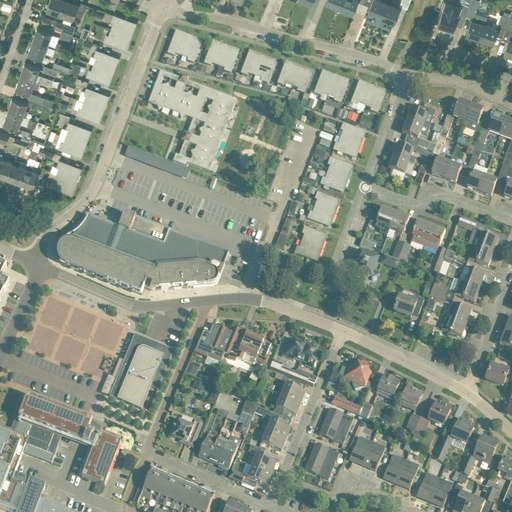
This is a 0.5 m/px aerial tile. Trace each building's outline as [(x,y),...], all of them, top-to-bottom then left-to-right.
[(59,15),(64,0),(49,0),(46,10),(59,15)] [(67,0),(64,0),(59,15),(73,19),(78,4),(67,0)] [(327,0),(326,4),(339,9),(342,0),(327,0)] [(342,0),(339,9),(352,14),(357,0),(342,0)] [(366,20),(378,25),(387,3),(379,0),(373,0),(368,13),(369,13),(366,20)] [(407,9),(410,0),(401,0),(399,6),(407,9)] [(443,10),(441,16),(438,25),(453,30),(458,15),(449,12),(452,3),(444,0),(441,10),(443,10)] [(479,0),(478,0),(470,0),(465,16),(472,18),(472,19),(471,19),(466,35),(479,39),(485,24),(487,17),(475,13),(479,0)] [(387,3),(378,25),(390,29),(393,23),(399,8),(387,3)] [(509,17),(510,13),(504,11),(503,15),(501,14),(496,28),(485,24),(479,39),(493,43),(496,33),(503,35),(505,29),(509,17)] [(97,12),(95,18),(102,21),(104,14),(97,12)] [(115,22),(112,29),(131,36),(134,29),(132,28),(134,22),(114,15),(111,21),(115,22)] [(41,24),(48,27),(50,21),(44,18),(41,24)] [(57,21),(55,29),(62,31),(64,24),(57,21)] [(37,27),(32,41),(47,46),(52,33),(37,27)] [(131,36),(112,29),(109,36),(106,35),(104,41),(124,49),(126,43),(128,44),(131,36)] [(61,32),(59,38),(70,41),(72,36),(61,32)] [(176,54),(182,56),(189,37),(182,34),(181,36),(176,34),(168,54),(175,57),(176,54)] [(189,37),(182,56),(189,58),(188,61),(194,64),(202,43),(196,41),(197,39),(189,37)] [(84,40),(81,47),(90,50),(92,44),(84,40)] [(47,46),(32,41),(28,54),(42,59),(47,46)] [(62,51),(65,44),(57,42),(55,49),(62,51)] [(212,64),(219,66),(226,47),(219,44),(218,46),(212,44),(205,64),(211,66),(212,64)] [(226,47),(219,66),(226,69),(225,71),(230,74),(238,53),(233,51),(233,49),(226,47)] [(97,57),(95,64),(114,71),(116,64),(115,63),(117,57),(96,50),(94,56),(97,57)] [(249,74),(256,76),(263,57),(255,54),(255,56),(249,54),(242,74),(248,76),(249,74)] [(263,57),(256,76),(262,79),(261,81),(268,84),(275,63),(270,61),(270,60),(263,57)] [(25,62),(20,76),(35,81),(50,86),(52,79),(37,74),(39,68),(25,62)] [(54,62),(53,67),(67,73),(69,68),(69,67),(54,62)] [(114,71),(95,64),(92,71),(89,70),(87,76),(107,83),(109,78),(111,78),(114,71)] [(285,84),(292,86),(299,67),(292,64),(291,66),(286,64),(278,84),(284,87),(285,84)] [(43,71),(56,76),(58,70),(45,65),(43,71)] [(198,65),(196,71),(204,73),(206,68),(198,65)] [(299,67),(292,86),(298,89),(297,92),(304,94),(312,73),(306,71),(307,70),(299,67)] [(179,115),(181,119),(185,117),(193,120),(188,134),(184,133),(181,141),(185,142),(179,156),(176,155),(173,162),(187,167),(188,164),(210,172),(212,164),(217,162),(215,158),(220,142),(224,140),(222,136),(228,119),(232,117),(230,113),(235,99),(185,80),(187,77),(180,75),(179,78),(161,71),(149,103),(157,106),(159,110),(163,109),(179,115)] [(322,94),(328,96),(336,77),(329,74),(328,76),(322,74),(315,94),(321,97),(322,94)] [(70,75),(67,82),(74,85),(76,78),(70,75)] [(35,81),(20,76),(15,89),(30,94),(33,87),(38,89),(40,83),(50,87),(50,86),(35,81)] [(336,77),(328,96),(335,99),(334,102),(340,104),(348,83),(343,81),(343,80),(336,77)] [(67,84),(65,92),(70,94),(73,87),(67,84)] [(359,103),(365,106),(373,87),(365,84),(365,86),(359,84),(351,104),(357,106),(359,103)] [(373,87),(365,106),(372,109),(371,112),(377,114),(385,93),(379,91),(380,90),(373,87)] [(82,90),(79,99),(85,102),(104,109),(106,102),(105,101),(107,95),(97,92),(87,88),(85,92),(82,90)] [(57,89),(54,95),(61,97),(63,91),(57,89)] [(32,93),(30,99),(48,106),(51,107),(53,101),(32,93)] [(12,98),(8,111),(26,117),(28,112),(24,111),(27,103),(12,98)] [(307,100),(305,106),(311,109),(314,101),(308,98),(307,100)] [(48,106),(30,99),(28,105),(46,112),(48,106)] [(78,99),(75,108),(79,109),(77,114),(88,118),(97,121),(99,116),(101,116),(104,109),(85,102),(79,99),(78,99)] [(456,126),(463,128),(472,106),(459,101),(453,117),(459,119),(456,126)] [(60,102),(57,109),(63,112),(66,104),(60,102)] [(481,135),(482,132),(483,130),(488,117),(482,115),(484,110),(472,106),(463,128),(481,135)] [(411,110),(407,122),(425,129),(427,124),(424,123),(427,116),(411,110)] [(26,117),(8,111),(3,124),(18,129),(22,116),(26,118),(26,117)] [(350,113),(347,119),(355,122),(357,116),(350,113)] [(488,132),(501,137),(507,121),(494,116),(488,132)] [(444,123),(440,136),(446,139),(454,119),(447,117),(444,123)] [(35,129),(38,122),(30,119),(27,126),(35,129)] [(511,123),(507,121),(501,137),(511,141),(511,123)] [(69,122),(66,129),(69,130),(67,136),(86,144),(89,136),(87,135),(89,130),(80,126),(69,122)] [(425,129),(407,122),(402,134),(418,140),(420,133),(427,136),(429,131),(425,129)] [(344,132),(341,139),(361,146),(364,139),(362,138),(364,132),(344,125),(341,131),(344,132)] [(18,135),(29,138),(31,133),(20,129),(18,135)] [(0,141),(6,144),(9,135),(0,132),(0,141)] [(481,135),(477,144),(475,150),(481,152),(488,135),(482,132),(481,135)] [(60,134),(57,140),(61,142),(59,148),(70,152),(79,156),(81,150),(83,151),(86,144),(67,136),(60,134)] [(21,140),(34,144),(40,146),(41,144),(28,140),(29,139),(22,136),(21,140)] [(434,153),(433,155),(439,158),(446,139),(440,136),(436,146),(433,152),(434,153)] [(21,140),(15,138),(13,144),(19,147),(21,140)] [(322,138),(319,144),(326,147),(329,141),(322,138)] [(361,146),(341,139),(339,145),(336,144),(334,151),(354,158),(356,153),(358,153),(361,146)] [(34,144),(21,140),(19,147),(26,149),(27,147),(32,149),(34,144)] [(433,152),(436,146),(420,140),(417,146),(433,152)] [(40,146),(34,144),(32,149),(29,157),(35,159),(38,153),(44,156),(47,149),(47,148),(40,146)] [(398,145),(393,157),(414,165),(416,159),(411,158),(414,151),(398,145)] [(433,155),(434,153),(433,152),(417,146),(415,153),(425,156),(425,158),(430,163),(433,155)] [(473,156),(475,150),(469,147),(466,154),(473,156)] [(47,149),(44,156),(50,158),(53,151),(47,149)] [(125,158),(188,179),(191,169),(128,149),(125,158)] [(481,152),(475,150),(473,156),(468,168),(474,170),(481,152)] [(415,163),(421,166),(424,158),(419,156),(415,163)] [(414,165),(393,157),(389,170),(405,175),(409,164),(413,165),(414,165)] [(432,175),(444,180),(452,158),(450,164),(438,159),(432,175)] [(452,158),(444,180),(456,184),(462,168),(456,166),(458,160),(452,158)] [(0,159),(0,160),(0,176),(8,179),(13,163),(0,159)] [(8,179),(20,183),(25,168),(19,165),(20,161),(14,159),(13,163),(8,179)] [(331,166),(328,173),(348,180),(351,173),(349,172),(351,167),(331,159),(328,165),(331,166)] [(54,166),(51,172),(57,174),(76,181),(79,174),(77,174),(80,168),(70,164),(59,160),(57,167),(54,166)] [(497,182),(503,184),(511,162),(504,160),(502,166),(503,166),(497,181),(485,177),(479,193),(491,197),(497,182)] [(504,197),(511,200),(511,181),(511,178),(511,162),(503,184),(508,186),(504,197)] [(25,168),(20,183),(33,188),(38,172),(32,170),(33,166),(27,164),(25,168)] [(414,185),(421,187),(427,170),(420,168),(414,185)] [(50,172),(47,179),(51,181),(49,186),(70,194),(72,188),(74,189),(76,181),(57,174),(51,172),(50,172)] [(467,188),(479,193),(485,177),(473,172),(467,188)] [(348,180),(328,173),(326,180),(323,179),(321,185),(341,193),(344,187),(345,188),(348,180)] [(309,187),(307,193),(314,195),(317,189),(309,187)] [(318,201),(315,208),(335,215),(338,208),(336,207),(338,201),(318,194),(315,200),(318,201)] [(335,215),(315,208),(313,214),(310,213),(308,220),(328,227),(331,222),(332,222),(335,215)] [(386,227),(390,228),(396,214),(382,208),(377,223),(379,224),(378,228),(385,231),(386,227)] [(54,250),(54,252),(54,254),(54,256),(55,258),(56,260),(58,263),(60,264),(65,267),(141,296),(144,288),(150,291),(190,288),(211,286),(213,286),(215,285),(217,283),(218,282),(218,281),(225,263),(229,254),(125,214),(120,228),(88,216),(87,218),(85,222),(82,226),(80,229),(77,231),(74,233),(71,235),(68,237),(66,237),(63,238),(61,240),(59,241),(57,243),(55,246),(55,247),(54,250)] [(390,228),(389,231),(395,233),(395,235),(401,237),(402,233),(404,233),(405,230),(410,219),(396,214),(390,228)] [(459,226),(474,232),(477,224),(462,218),(459,226)] [(412,242),(424,247),(431,227),(418,222),(413,233),(414,233),(412,236),(414,237),(412,242)] [(439,276),(443,262),(446,256),(447,252),(439,249),(438,249),(439,246),(440,247),(445,232),(431,227),(424,247),(437,252),(429,273),(439,276)] [(305,235),(303,242),(322,250),(325,242),(323,241),(325,236),(305,228),(302,234),(305,235)] [(479,240),(477,247),(494,253),(499,240),(479,232),(476,239),(479,240)] [(280,234),(278,240),(286,243),(288,237),(280,234)] [(363,240),(361,247),(373,252),(376,245),(363,240)] [(322,250),(303,242),(300,249),(297,248),(295,254),(316,262),(318,256),(319,257),(322,250)] [(399,261),(405,245),(398,243),(392,259),(399,261)] [(410,247),(405,245),(399,261),(401,262),(405,263),(410,247)] [(494,253),(477,247),(475,253),(471,252),(468,259),(473,261),(472,262),(488,268),(494,253)] [(448,249),(447,252),(446,256),(454,259),(457,252),(448,249)] [(375,265),(377,259),(361,253),(356,265),(361,267),(359,272),(371,277),(373,271),(379,273),(381,267),(375,265)] [(399,261),(392,259),(385,256),(382,265),(397,271),(401,262),(399,261)] [(454,259),(446,256),(443,262),(452,266),(454,259)] [(0,302),(10,282),(2,278),(7,268),(0,264),(0,302)] [(466,276),(464,283),(480,289),(485,275),(470,269),(470,270),(465,268),(463,275),(466,276)] [(339,291),(342,283),(325,277),(322,285),(339,291)] [(475,303),(480,289),(464,283),(460,281),(455,295),(460,297),(460,298),(475,303)] [(430,297),(432,291),(434,286),(428,283),(423,294),(430,297)] [(435,285),(434,286),(432,291),(445,296),(448,290),(435,285)] [(445,296),(432,291),(430,297),(443,302),(445,296)] [(411,301),(409,300),(400,297),(394,312),(411,318),(413,313),(419,315),(424,300),(413,296),(411,301)] [(450,311),(447,318),(450,319),(467,325),(472,310),(457,305),(452,303),(449,311),(450,311)] [(467,325),(450,319),(447,318),(442,331),(462,339),(467,325)] [(418,330),(432,335),(435,329),(420,323),(418,330)] [(199,343),(196,351),(197,351),(197,352),(206,356),(221,362),(224,355),(225,354),(233,333),(213,325),(213,326),(212,326),(204,344),(201,342),(200,343),(199,343)] [(233,333),(225,354),(230,356),(229,357),(236,360),(237,359),(254,366),(256,362),(264,365),(267,364),(269,358),(268,357),(273,345),(247,334),(248,333),(247,331),(242,329),(240,330),(235,328),(233,333)] [(511,334),(505,332),(500,346),(511,350),(511,349),(511,334)] [(110,397),(118,401),(138,352),(138,351),(140,350),(141,349),(142,349),(143,349),(145,349),(154,352),(157,344),(135,335),(110,397)] [(295,360),(300,362),(309,341),(302,338),(300,344),(296,342),(293,347),(291,346),(288,352),(285,351),(282,357),(294,361),(295,360)] [(309,341),(300,362),(306,364),(305,366),(313,370),(318,358),(316,357),(318,351),(313,349),(316,344),(309,341)] [(157,344),(154,352),(145,349),(143,349),(142,349),(141,349),(140,350),(138,351),(138,352),(118,401),(142,410),(153,383),(160,386),(174,351),(157,344)] [(498,358),(510,363),(511,356),(511,354),(500,351),(498,358)] [(292,381),(295,372),(282,367),(284,364),(274,360),(269,372),(276,375),(292,381)] [(344,379),(353,383),(355,391),(364,388),(371,374),(368,372),(367,369),(368,366),(362,363),(360,365),(357,367),(354,366),(351,371),(348,370),(344,379)] [(188,364),(185,372),(193,376),(197,367),(188,364)] [(503,387),(509,370),(501,366),(499,369),(491,366),(486,381),(503,387)] [(292,381),(296,382),(306,386),(309,380),(316,383),(317,378),(296,370),(295,372),(292,381)] [(296,382),(276,375),(274,379),(283,382),(282,383),(286,385),(281,397),(301,405),(306,393),(294,388),(296,382)] [(400,383),(385,377),(378,394),(392,400),(400,383)] [(195,381),(192,388),(203,392),(205,385),(195,381)] [(329,383),(326,390),(334,393),(337,386),(329,383)] [(408,388),(404,397),(401,405),(407,408),(408,405),(417,408),(423,394),(408,388)] [(28,396),(19,419),(63,436),(94,447),(82,478),(97,483),(102,485),(105,487),(122,443),(89,431),(93,421),(28,396)] [(301,405),(281,397),(276,409),(296,417),(301,405)] [(360,416),(363,409),(340,399),(337,407),(360,416)] [(256,411),(257,407),(258,406),(247,401),(245,407),(256,411)] [(437,403),(433,412),(429,421),(444,427),(451,409),(437,403)] [(363,409),(360,416),(367,419),(373,407),(365,404),(363,409)] [(253,417),(254,414),(256,411),(245,407),(242,412),(253,417)] [(256,411),(254,414),(272,421),(267,432),(287,440),(292,428),(280,423),(282,418),(257,407),(256,411)] [(331,411),(326,424),(348,433),(353,420),(330,410),(330,411),(331,411)] [(217,416),(227,420),(229,414),(221,411),(218,412),(217,416)] [(244,420),(251,423),(253,417),(242,412),(240,418),(244,420)] [(413,436),(420,420),(413,417),(407,430),(412,432),(411,435),(413,436)] [(35,511),(46,484),(16,473),(23,454),(52,465),(63,436),(19,419),(14,433),(4,430),(3,432),(0,430),(0,505),(17,511),(35,511)] [(362,419),(359,426),(365,428),(368,422),(362,419)] [(197,439),(203,424),(194,420),(191,426),(180,421),(177,428),(174,428),(171,437),(187,444),(190,436),(197,439)] [(428,423),(420,420),(413,436),(414,436),(413,437),(421,440),(422,436),(423,437),(428,423)] [(452,441),(450,446),(463,452),(464,448),(466,445),(467,445),(471,436),(475,427),(460,421),(456,430),(452,439),(451,440),(452,441)] [(348,433),(326,424),(321,436),(320,435),(320,436),(343,445),(348,433)] [(267,432),(260,450),(265,452),(267,446),(282,452),(287,440),(267,432)] [(388,434),(385,441),(392,443),(394,437),(388,434)] [(199,458),(209,462),(219,439),(208,435),(199,458)] [(445,437),(435,460),(442,463),(450,446),(452,441),(451,440),(445,437)] [(482,438),(478,447),(474,457),(490,464),(498,445),(482,438)] [(209,462),(219,466),(228,443),(219,439),(209,462)] [(351,460),(363,466),(372,444),(360,439),(350,462),(351,460)] [(228,443),(219,466),(229,470),(238,448),(228,443)] [(257,456),(252,467),(272,475),(277,463),(263,457),(265,452),(260,450),(243,443),(242,446),(250,449),(249,452),(257,456)] [(372,444),(363,466),(376,471),(375,472),(376,472),(385,449),(372,444)] [(412,447),(407,444),(403,451),(409,453),(412,447)] [(317,446),(312,459),(334,468),(339,455),(334,453),(325,449),(316,445),(316,446),(317,446)] [(385,479),(397,484),(406,461),(393,456),(384,480),(385,479)] [(461,475),(468,478),(475,461),(467,458),(460,474),(461,475)] [(501,467),(499,471),(506,474),(505,479),(511,482),(511,481),(511,461),(504,458),(501,467)] [(334,468),(312,459),(307,471),(305,470),(305,471),(329,480),(334,468)] [(406,461),(397,484),(409,489),(409,490),(409,491),(419,467),(406,461)] [(272,475),(252,467),(247,479),(267,487),(272,475)] [(207,511),(211,504),(215,495),(152,469),(149,478),(145,476),(134,503),(138,504),(141,497),(150,501),(152,496),(157,499),(155,503),(158,504),(160,500),(165,502),(163,506),(165,508),(167,503),(172,505),(170,510),(173,511),(175,506),(180,508),(178,511),(181,511),(183,510),(188,511),(187,511),(207,511)] [(245,477),(232,471),(229,478),(242,484),(245,477)] [(456,473),(452,481),(458,483),(461,475),(460,474),(456,473)] [(418,497),(431,502),(440,480),(427,475),(417,498),(418,498),(418,497)] [(440,480),(431,502),(443,507),(442,509),(443,509),(453,485),(440,480)] [(511,482),(511,483),(511,482),(503,503),(510,507),(511,502),(511,482)] [(97,483),(93,493),(98,495),(102,485),(97,483)] [(327,483),(324,489),(330,492),(333,486),(327,483)] [(467,511),(473,498),(461,493),(463,489),(456,486),(451,499),(458,501),(453,511),(467,511)] [(483,492),(487,494),(484,502),(491,505),(497,492),(485,487),(483,492)] [(481,511),(485,503),(473,498),(467,511),(481,511)] [(73,511),(47,501),(42,511),(73,511)] [(225,511),(239,511),(241,509),(229,503),(225,511)]
